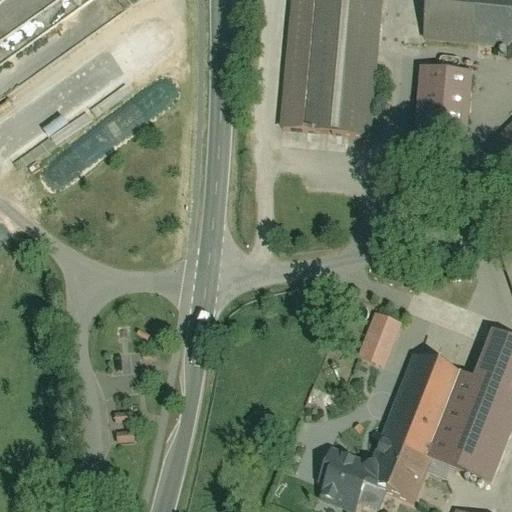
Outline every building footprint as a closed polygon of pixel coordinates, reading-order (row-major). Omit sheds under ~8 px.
[(247,39),(239,165),(284,168),(287,132),(369,138),(378,0),(284,0),(282,42),(247,39)] [(511,0),(428,0),(427,38),(511,40),(511,0)] [(415,71),(414,131),(470,132),(471,72),(415,71)] [(511,134),(491,157),(511,175),(511,134)] [(373,315),(358,358),(393,371),(409,328),(373,315)] [(414,508),(433,464),(494,489),(511,445),(511,341),(510,340),(489,390),(417,360),(370,471),(333,456),(320,486),(326,488),(321,501),(346,511),(350,511),(354,504),(373,511),(380,511),(387,497),(414,508)]
